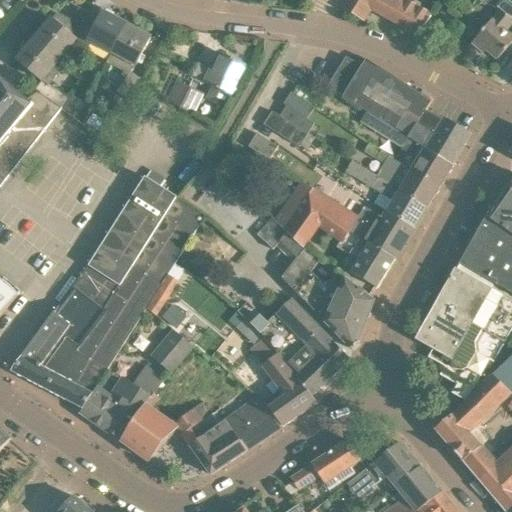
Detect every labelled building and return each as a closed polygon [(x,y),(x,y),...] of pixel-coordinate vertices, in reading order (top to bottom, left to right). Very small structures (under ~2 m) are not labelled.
[(348,0),(348,1),(343,9),(363,22),(371,10),(417,35),(432,14),(407,0),(348,0)] [(91,15),(80,9),(63,29),(52,20),(35,41),(59,61),(76,41),(75,40),(80,35),(91,15)] [(491,21),(488,25),(485,22),(480,20),(477,20),(474,21),(471,23),(468,27),(468,31),(468,34),(470,37),(474,41),(470,46),(472,47),(473,45),(483,54),(486,51),(498,61),(511,44),(511,37),(505,32),(511,24),(511,21),(498,10),(490,20),(491,21)] [(91,15),(80,35),(89,40),(89,41),(112,54),(127,26),(114,20),(114,19),(104,13),(100,20),(91,15)] [(135,67),(136,67),(151,39),(127,26),(112,54),(107,65),(123,73),(121,77),(126,79),(108,106),(118,113),(140,79),(131,73),(135,67)] [(70,99),(49,86),(65,66),(59,61),(35,41),(19,60),(18,60),(17,61),(41,81),(35,91),(40,95),(61,110),(70,99)] [(198,66),(192,78),(231,97),(246,66),(223,55),(218,64),(215,63),(210,72),(198,66)] [(327,88),(343,98),(368,114),(376,118),(399,81),(366,61),(362,68),(346,58),(327,88)] [(0,188),(1,189),(39,141),(38,140),(58,114),(61,110),(40,95),(32,105),(0,78),(0,188)] [(399,81),(376,118),(453,166),(472,136),(444,119),(442,122),(426,112),(432,102),(399,81)] [(179,88),(169,104),(192,117),(199,101),(190,97),(191,96),(190,95),(191,93),(179,88)] [(308,92),(302,101),(314,109),(315,109),(321,101),(308,92)] [(314,109),(302,101),(291,93),(283,105),(286,107),(279,116),(307,134),(314,124),(307,119),(314,109)] [(453,166),(376,118),(368,114),(363,122),(420,158),(413,171),(440,187),(453,166)] [(287,122),(278,136),(299,148),(307,135),(287,122)] [(269,161),(278,148),(257,135),(248,148),(269,161)] [(440,187),(413,171),(369,144),(364,153),(384,166),(377,177),(427,209),(440,187)] [(251,180),(261,161),(249,154),(239,173),(251,180)] [(415,230),(423,216),(427,209),(377,177),(352,162),(346,173),(394,203),(387,213),(415,230)] [(148,310),(157,318),(167,302),(180,283),(178,282),(185,271),(176,265),(206,217),(145,178),(89,267),(60,306),(60,305),(23,356),(11,373),(83,410),(92,396),(148,310)] [(511,180),(487,218),(511,235),(511,180)] [(320,227),(340,242),(336,249),(360,263),(353,275),(377,290),(395,262),(348,234),(358,220),(357,220),(341,207),(313,190),(301,183),(273,222),(304,249),(320,227)] [(395,262),(410,237),(379,217),(379,218),(364,209),(357,220),(358,220),(348,234),(395,262)] [(258,218),(265,225),(270,220),(263,213),(258,218)] [(511,235),(487,218),(460,265),(511,294),(511,235)] [(295,262),(283,278),(352,351),(359,344),(374,302),(371,300),(338,275),(324,287),(311,273),(320,261),(304,249),(273,222),(271,220),(270,220),(265,225),(256,235),(272,251),(278,245),(295,262)] [(453,394),(467,402),(486,368),(490,370),(511,330),(511,300),(457,270),(417,340),(434,349),(429,358),(446,367),(441,376),(458,385),(453,394)] [(0,317),(21,293),(17,289),(13,293),(0,281),(0,317)] [(268,324),(260,316),(250,325),(251,326),(257,333),(277,355),(312,397),(314,396),(313,395),(319,389),(320,390),(350,360),(292,301),(268,324)] [(173,306),(162,318),(176,330),(187,318),(173,306)] [(273,414),(284,427),(317,404),(312,397),(277,355),(257,333),(251,326),(250,325),(244,320),(236,329),(255,347),(251,351),(265,366),(263,367),(281,391),(269,400),(275,407),(269,411),(273,414)] [(150,357),(171,375),(193,348),(172,330),(150,357)] [(511,413),(511,450),(496,467),(489,459),(498,451),(475,425),(511,389),(511,357),(511,358),(494,372),(481,391),(467,402),(436,430),(437,432),(436,432),(462,462),(505,511),(508,511),(511,508),(511,403),(507,408),(511,413)] [(121,378),(108,397),(103,393),(98,400),(92,396),(83,410),(81,414),(104,431),(122,442),(154,394),(162,382),(145,366),(133,386),(121,378)] [(122,442),(149,462),(173,436),(177,440),(182,436),(191,430),(210,416),(202,404),(173,427),(151,411),(160,399),(154,394),(122,442)] [(211,476),(284,427),(273,414),(269,411),(256,400),(221,426),(212,415),(210,416),(191,430),(200,441),(191,448),(211,476)] [(0,451),(10,440),(0,430),(0,451)] [(191,430),(182,436),(191,448),(200,441),(191,430)] [(312,466),(291,480),(299,492),(320,478),(329,491),(354,474),(351,469),(362,462),(348,442),(312,465),(312,466)] [(392,493),(397,489),(422,469),(400,444),(347,485),(350,490),(349,491),(357,503),(373,492),(372,490),(383,482),(392,493)] [(397,489),(400,493),(391,500),(396,507),(389,511),(419,511),(443,494),(422,469),(397,489)] [(457,511),(443,494),(419,511),(457,511)] [(90,511),(75,498),(62,511),(90,511)]
